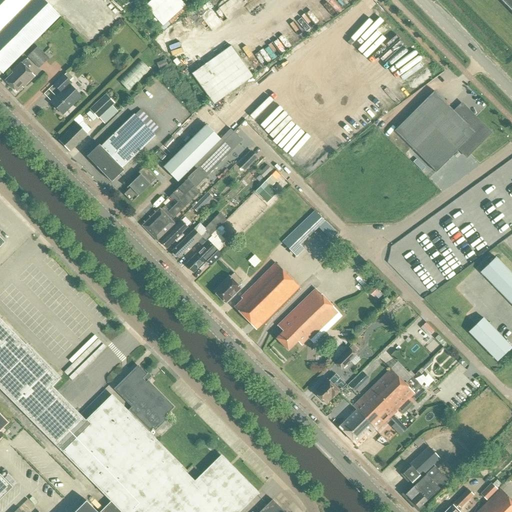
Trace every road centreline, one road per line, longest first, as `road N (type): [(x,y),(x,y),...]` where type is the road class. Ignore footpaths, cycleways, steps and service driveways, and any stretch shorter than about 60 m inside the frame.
road 1 (secondary): [(394,511),(0,108)]
road 2 (unclassified): [(313,511),(294,482),(0,183)]
road 3 (unclassified): [(370,254),(511,397)]
road 4 (unclassified): [(370,254),(511,147)]
road 5 (unclassified): [(253,136),(370,254)]
road 6 (tertiary): [(511,90),(421,0)]
